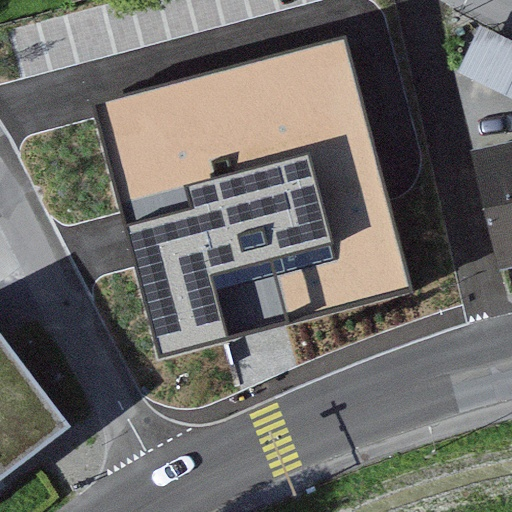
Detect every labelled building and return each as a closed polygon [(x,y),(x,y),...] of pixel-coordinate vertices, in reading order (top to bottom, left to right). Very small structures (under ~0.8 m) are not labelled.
[(407,0),(335,0),(318,2),(332,127),(421,117),(407,0)] [(119,98),(233,84),(227,36),(113,50),(119,98)] [(511,151),(487,156),(511,272),(511,151)] [(417,185),(146,254),(175,368),(474,292),(452,202),(424,209),(417,185)] [(0,334),(0,484),(72,430),(0,334)]
